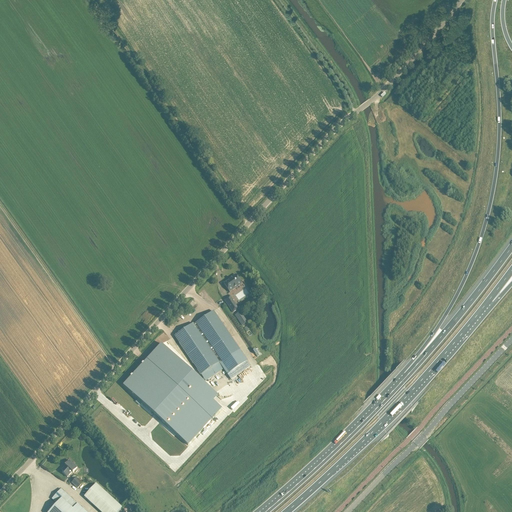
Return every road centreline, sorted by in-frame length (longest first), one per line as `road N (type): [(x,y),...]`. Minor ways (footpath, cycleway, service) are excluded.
road 1 (unclassified): [(0,493),(461,0)]
road 2 (motorway): [(495,0),(499,129),(491,198),(469,268),(407,374)]
road 3 (motorway): [(285,511),(408,394),(489,298)]
road 4 (unclassified): [(347,511),(511,341)]
road 5 (motorway): [(407,374),(264,511)]
road 6 (motorway): [(511,246),(407,374)]
